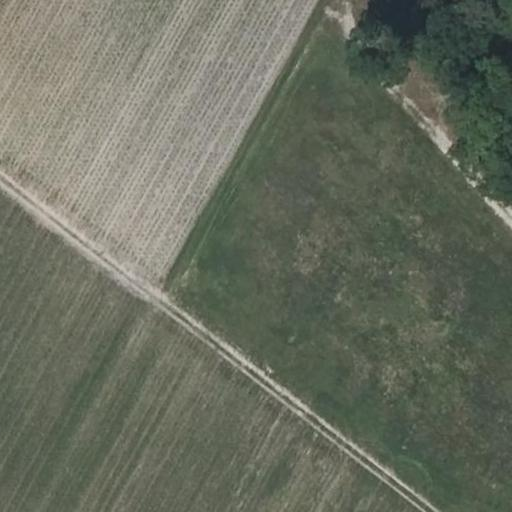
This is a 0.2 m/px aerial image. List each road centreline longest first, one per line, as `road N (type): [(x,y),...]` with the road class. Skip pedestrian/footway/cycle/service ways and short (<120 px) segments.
road 1 (track): [(0,178),(431,511)]
road 2 (track): [(333,0),(511,212)]
